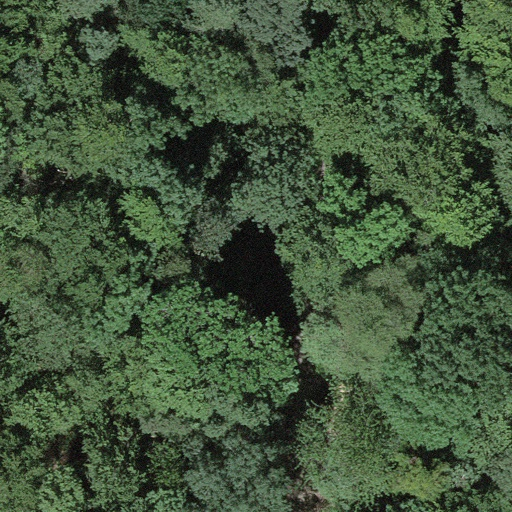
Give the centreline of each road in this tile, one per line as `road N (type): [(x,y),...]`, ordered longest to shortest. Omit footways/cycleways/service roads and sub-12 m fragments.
road 1 (track): [(332,0),(298,289),(285,511)]
road 2 (track): [(290,396),(365,379),(458,271),(511,143)]
